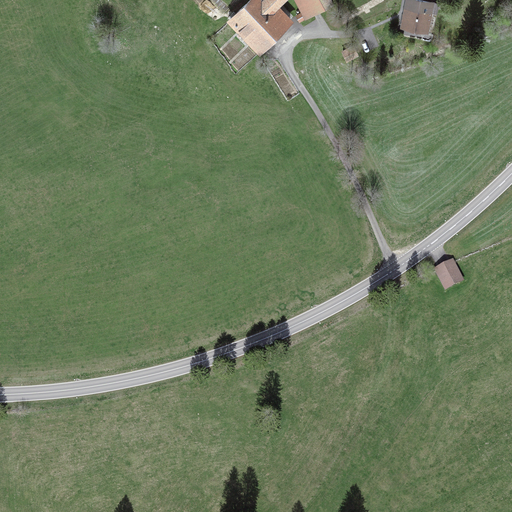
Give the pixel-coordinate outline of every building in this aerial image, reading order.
[(249,0),(229,21),(263,54),(296,20),(280,5),(285,0),(249,0)] [(296,0),(306,18),(335,4),(332,0),(296,0)] [(407,14),(403,27),(428,33),(435,4),(419,0),(406,0),(404,13),(407,14)] [(348,42),(351,55),(363,52),(360,39),(348,42)] [(437,271),(447,292),(463,283),(452,263),(437,271)]
